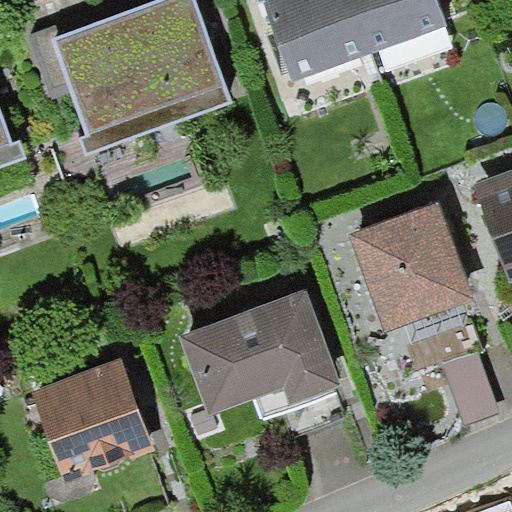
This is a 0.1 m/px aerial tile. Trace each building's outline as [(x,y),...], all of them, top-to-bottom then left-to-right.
[(29,33),(47,83),(68,76),(92,144),(226,97),(191,0),(165,0),(84,29),(79,16),(29,33)] [(256,0),(286,82),(454,20),(446,0),(256,0)] [(0,159),(14,155),(0,118),(0,159)] [(511,168),(478,181),(511,270),(511,168)] [(443,203),(351,234),(384,331),(476,300),(443,203)] [(305,293),(183,336),(210,410),(252,395),(262,421),(341,393),(305,293)] [(118,354),(32,386),(66,476),(47,483),(55,505),(68,507),(88,497),(96,484),(94,478),(156,455),(118,354)] [(481,358),(446,371),(468,428),(503,414),(481,358)]
